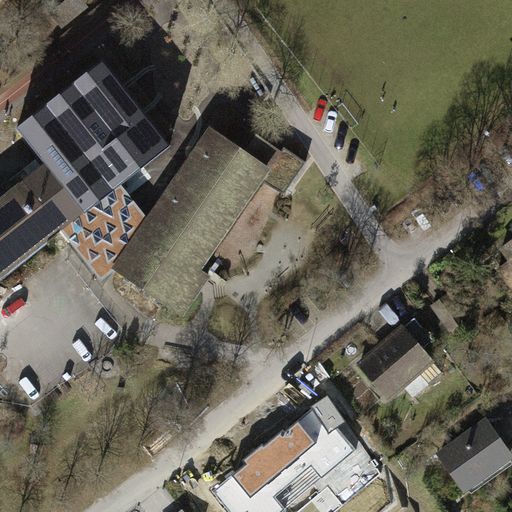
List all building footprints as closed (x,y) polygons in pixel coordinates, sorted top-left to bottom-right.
[(283,153),(237,122),(224,140),(213,132),(143,234),(120,266),(120,267),(183,311),(207,277),(197,269),(202,261),(203,262),(261,179),(285,196),(308,164),(286,149),(283,153)] [(0,272),(60,226),(91,201),(97,197),(64,155),(49,167),(31,146),(9,163),(26,185),(0,205),(0,272)] [(96,206),(91,201),(60,226),(72,237),(120,266),(143,234),(96,206)] [(511,273),(511,227),(478,251),(499,283),(511,273)] [(387,327),(340,365),(368,400),(415,361),(387,327)] [(300,399),(183,488),(201,511),(234,511),(263,490),(253,477),(279,458),(286,467),(328,436),(300,399)] [(465,423),(415,457),(439,492),(489,458),(465,423)]
